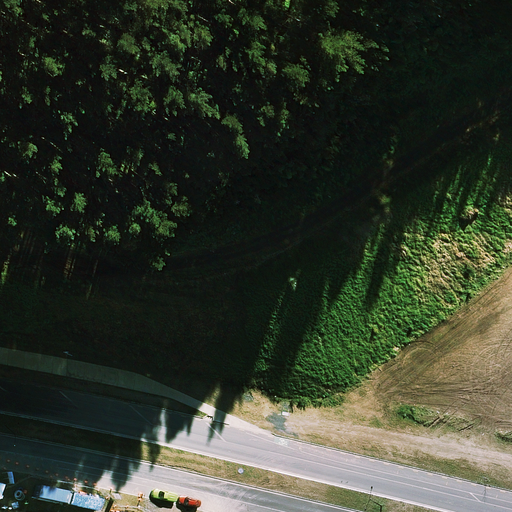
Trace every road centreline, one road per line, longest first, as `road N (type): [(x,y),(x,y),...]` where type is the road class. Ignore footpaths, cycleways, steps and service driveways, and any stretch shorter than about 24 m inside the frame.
road 1 (tertiary): [(0,401),(168,426),(508,511)]
road 2 (track): [(511,116),(221,264),(119,281)]
road 3 (tertiary): [(305,511),(0,449)]
